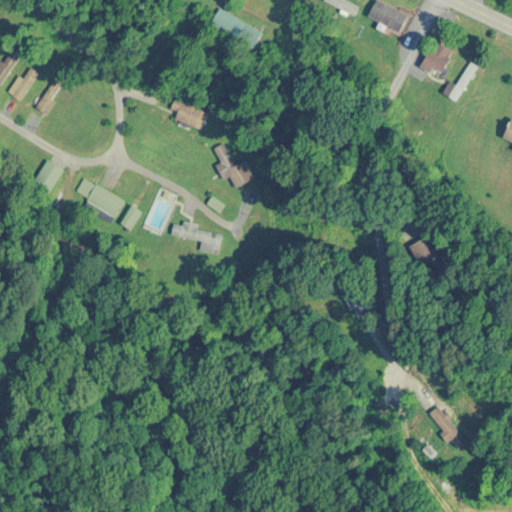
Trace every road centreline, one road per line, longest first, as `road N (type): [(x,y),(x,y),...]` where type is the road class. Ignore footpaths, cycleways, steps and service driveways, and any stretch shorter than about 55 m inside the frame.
road 1 (residential): [(0,116),(64,157),(114,155),(116,83),(79,42)]
road 2 (residential): [(114,155),(229,225)]
